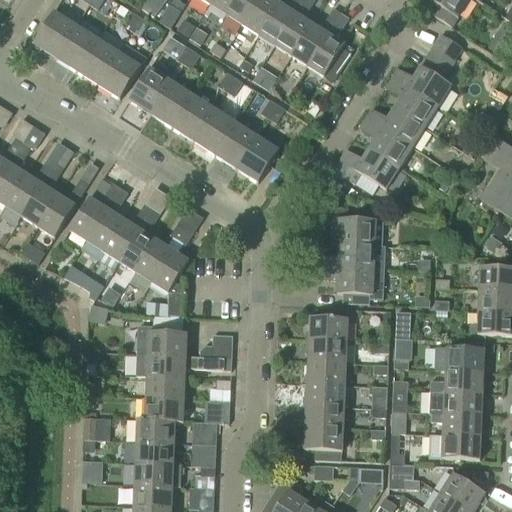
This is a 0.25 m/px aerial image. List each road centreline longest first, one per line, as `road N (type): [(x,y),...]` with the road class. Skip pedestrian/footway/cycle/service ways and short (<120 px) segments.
road 1 (residential): [(260,236),(127,148),(0,81)]
road 2 (residential): [(260,236),(254,421),(232,453),(230,511)]
road 3 (residential): [(260,236),(291,177),(323,159),(397,42),(392,4)]
